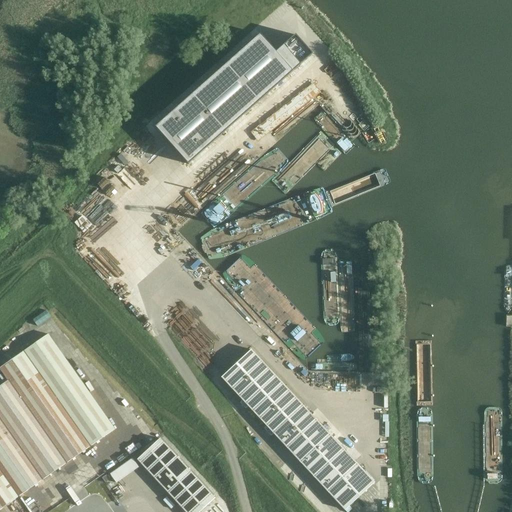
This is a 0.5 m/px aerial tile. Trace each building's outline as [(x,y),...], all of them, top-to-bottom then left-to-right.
[(260,35),(156,127),(189,164),(293,72),(260,35)] [(48,334),(0,368),(0,369),(8,381),(0,386),(0,509),(115,429),(48,334)] [(374,483),(251,350),(221,377),(345,510),(374,483)] [(186,511),(200,511),(215,498),(160,439),(138,460),(186,511)] [(102,478),(105,483),(110,480),(107,475),(102,478)] [(51,493),(41,500),(48,510),(58,504),(51,493)]
